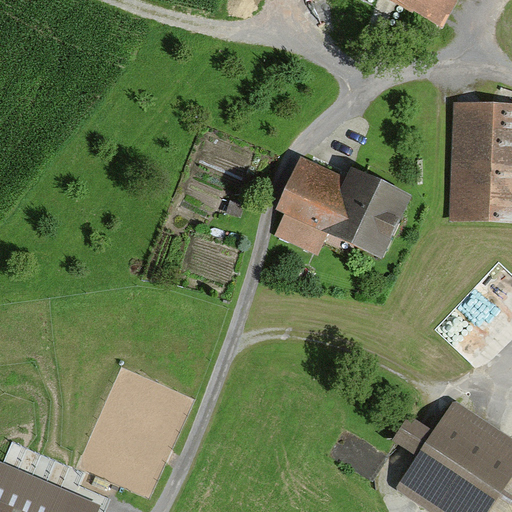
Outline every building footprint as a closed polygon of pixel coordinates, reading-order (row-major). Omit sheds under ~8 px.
[(452,0),(395,0),(440,24),(452,0)] [(511,105),(453,104),(451,220),(511,221),(511,105)] [(345,180),(302,162),(280,214),(381,256),(408,192),(350,168),(345,180)] [(511,326),(511,260),(503,255),(456,328),(495,353),(511,326)] [(511,511),(511,445),(454,409),(436,437),(420,427),(406,418),(390,442),(403,450),(417,459),(397,491),(430,511),(511,511)] [(21,511),(0,503),(0,511),(21,511)]
